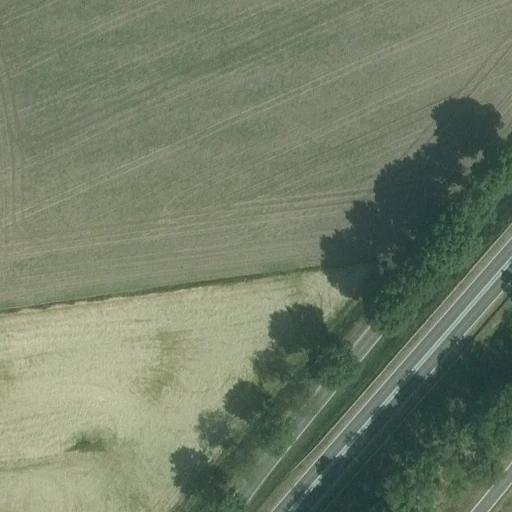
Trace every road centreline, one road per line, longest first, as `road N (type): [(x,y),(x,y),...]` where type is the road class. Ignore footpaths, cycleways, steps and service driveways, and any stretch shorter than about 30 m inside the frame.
road 1 (trunk): [(511,165),(230,511)]
road 2 (trunk): [(288,511),(511,258)]
